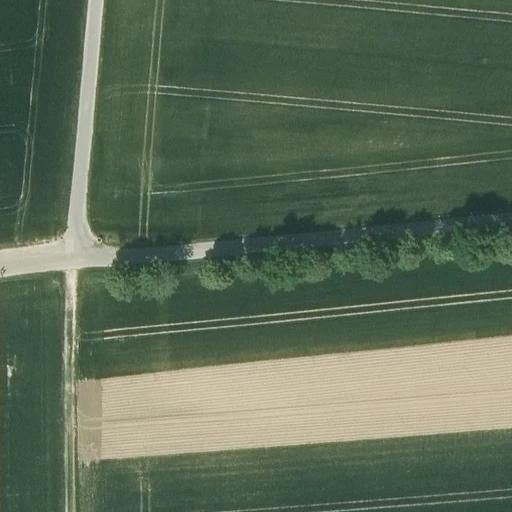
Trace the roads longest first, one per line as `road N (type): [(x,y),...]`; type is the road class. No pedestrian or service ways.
road 1 (track): [(511,222),(0,271)]
road 2 (track): [(75,261),(95,0)]
